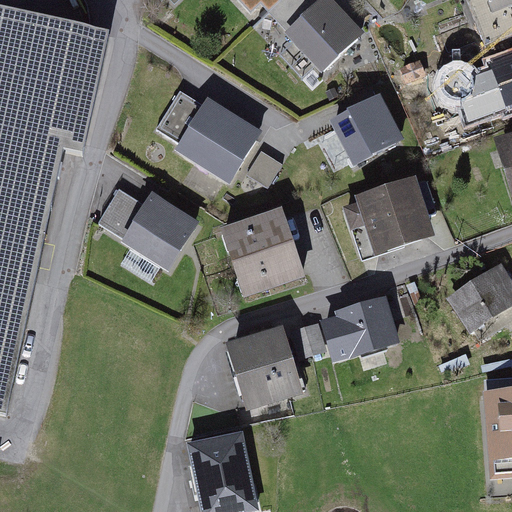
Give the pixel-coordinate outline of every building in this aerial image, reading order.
[(511,0),(466,0),(484,47),(511,36),(511,7),(511,6),(511,0)] [(334,1),(291,39),(327,80),(370,42),(334,1)] [(107,39),(1,15),(0,20),(0,418),(21,423),(107,39)] [(404,139),(381,93),(331,117),(354,164),(404,139)] [(208,96),(176,148),(230,182),(263,131),(208,96)] [(511,136),(493,143),(511,197),(511,136)] [(412,182),(343,207),(362,262),(432,238),(412,182)] [(200,219),(152,190),(121,241),(169,270),(200,219)] [(287,214),(222,235),(242,299),(308,278),(287,214)] [(153,284),(158,275),(130,258),(124,267),(153,284)] [(471,331),(481,324),(492,343),(511,332),(511,278),(501,263),(449,298),(471,331)] [(336,315),(321,319),(333,362),(399,342),(385,295),(335,310),(336,315)] [(282,323),(227,341),(248,409),(304,392),(282,323)] [(319,325),(291,333),(299,359),(327,351),(319,325)] [(511,391),(476,395),(483,478),(511,475),(511,391)] [(271,511),(254,439),(195,453),(208,511),(271,511)]
